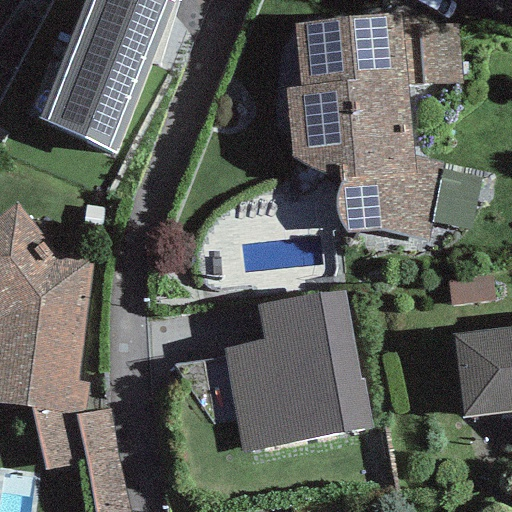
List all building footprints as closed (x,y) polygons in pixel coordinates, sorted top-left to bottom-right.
[(85,0),(46,97),(81,111),(62,157),(115,178),(182,14),(175,11),(179,0),(85,0)] [(301,98),(284,100),(290,163),(344,186),(333,212),(346,235),(379,233),(424,243),(441,169),(412,162),(405,88),(460,83),(455,30),(399,35),(397,24),(295,33),(301,98)] [(55,256),(15,208),(0,220),(0,409),(31,413),(46,474),(86,466),(94,511),(129,511),(110,413),(85,417),(89,387),(78,385),(94,264),(55,256)] [(262,347),(225,354),(243,455),(370,432),(345,295),(256,311),(262,347)] [(511,338),(457,345),(466,423),(511,418),(511,338)]
